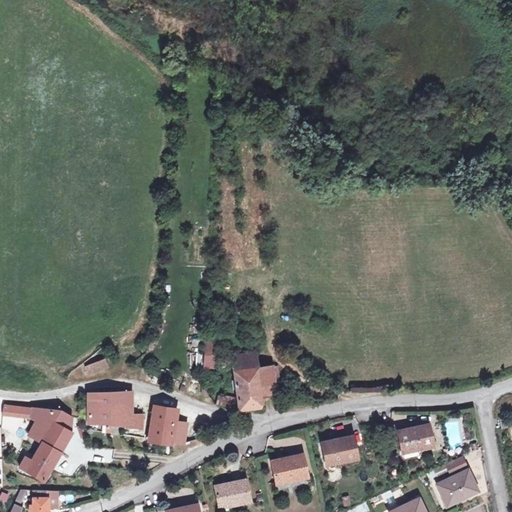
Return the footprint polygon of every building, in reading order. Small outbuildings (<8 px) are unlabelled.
[(206,329),(204,359),(215,358),(216,329),(206,329)] [(238,400),(225,398),(225,406),(237,409),(262,406),(262,398),(260,385),(275,383),(273,365),(258,367),(255,352),(228,356),(229,363),(232,363),(238,400)] [(214,376),(215,358),(204,359),(204,376),(214,376)] [(85,367),(88,375),(109,367),(106,359),(85,367)] [(277,395),(275,383),(260,385),(262,398),(277,395)] [(88,393),(88,405),(88,411),(88,423),(106,424),(105,430),(111,431),(111,425),(121,426),(141,427),(142,417),(138,416),(138,419),(129,419),(132,392),(88,393)] [(225,406),(225,398),(218,397),(217,404),(225,406)] [(177,409),(155,406),(153,419),(151,438),(183,443),(186,424),(175,423),(177,409)] [(27,433),(43,442),(54,422),(69,430),(72,416),(59,411),(38,409),(37,415),(31,415),(30,417),(35,420),(27,433)] [(501,429),(507,428),(505,417),(499,418),(501,429)] [(43,442),(61,452),(73,432),(69,430),(54,422),(43,442)] [(429,424),(397,431),(402,450),(418,446),(419,449),(434,446),(429,424)] [(121,426),(111,425),(113,435),(122,436),(121,426)] [(353,436),(322,443),(326,463),(342,459),(343,461),(358,458),(353,436)] [(45,480),(61,452),(43,442),(32,461),(29,466),(32,467),(30,472),(45,480)] [(418,446),(402,450),(404,460),(420,456),(419,449),(418,446)] [(303,455),(272,461),(276,481),(292,478),(293,480),(307,477),(303,455)] [(19,466),(26,470),(29,466),(32,461),(24,457),(19,466)] [(453,471),(460,468),(456,461),(450,464),(453,471)] [(467,471),(437,485),(446,503),(461,496),(462,498),(477,491),(467,471)] [(246,480),(215,486),(219,505),(228,503),(228,506),(251,502),(246,480)] [(22,488),(15,504),(20,506),(29,488),(22,488)] [(47,489),(34,489),(34,505),(30,505),(29,511),(48,511),(48,497),(47,497),(47,489)] [(1,492),(0,495),(0,499),(7,502),(10,495),(1,492)] [(391,493),(385,496),(389,504),(394,501),(391,493)] [(425,511),(419,499),(390,511),(425,511)]
